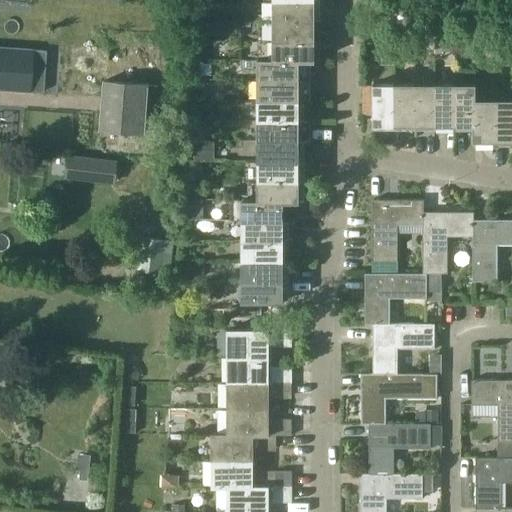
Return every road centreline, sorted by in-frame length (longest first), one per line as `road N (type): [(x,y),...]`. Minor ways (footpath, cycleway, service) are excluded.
road 1 (residential): [(327,511),(327,296),(344,156),(511,182)]
road 2 (residential): [(454,511),(455,338),(511,337)]
